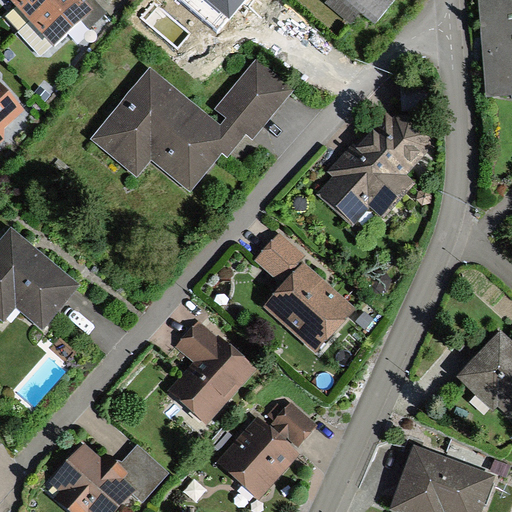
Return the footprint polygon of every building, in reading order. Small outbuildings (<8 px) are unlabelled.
[(10,0),(31,22),(54,0),(10,0)] [(90,0),(86,4),(81,0),(54,0),(31,22),(55,47),(82,22),(89,30),(107,14),(93,0),(90,0)] [(249,0),(191,0),(225,28),(249,0)] [(327,0),(324,3),(351,25),(360,14),(377,27),(400,0),(327,0)] [(511,0),(481,0),(486,98),(511,95),(511,0)] [(214,111),(225,120),(246,137),(253,142),(295,90),(257,59),(214,111)] [(227,161),(246,137),(225,120),(219,128),(149,71),(91,142),(137,179),(150,162),(191,195),(222,157),(227,161)] [(0,144),(4,141),(5,131),(24,114),(0,87),(0,144)] [(335,177),(319,195),(356,228),(373,208),(385,219),(415,185),(406,178),(430,151),(430,134),(411,115),(394,120),(385,112),(331,174),(335,177)] [(82,289),(9,229),(0,239),(0,318),(5,322),(16,309),(46,333),(82,289)] [(256,263),(283,286),(302,264),(306,259),(280,236),(256,263)] [(356,312),(302,264),(283,286),(262,309),(316,357),(356,312)] [(167,393),(208,429),(259,371),(199,318),(173,346),(193,363),(167,393)] [(511,425),(511,342),(500,331),(458,376),(511,425)] [(279,407),(264,424),(296,452),(319,427),(292,403),(285,411),(279,407)] [(300,456),(296,452),(264,424),(259,419),(218,466),(259,502),(300,456)] [(86,445),(50,483),(61,493),(56,498),(70,511),(121,511),(133,500),(142,508),(173,476),(141,445),(119,467),(107,455),(102,460),(86,445)] [(483,511),(496,480),(412,450),(389,511),(483,511)]
